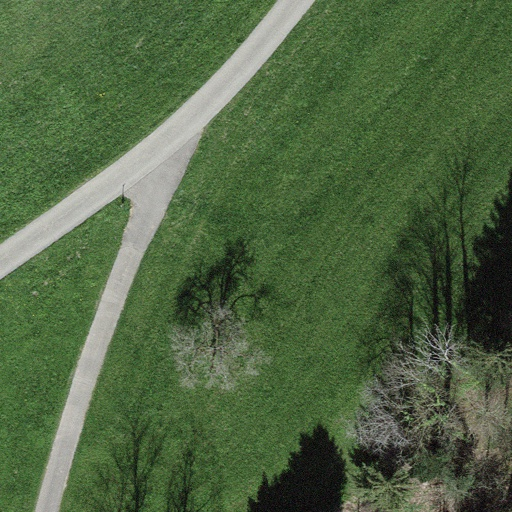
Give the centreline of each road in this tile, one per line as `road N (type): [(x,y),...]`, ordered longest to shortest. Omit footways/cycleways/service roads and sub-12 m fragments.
road 1 (track): [(47,511),(169,142)]
road 2 (track): [(0,263),(169,142)]
road 3 (track): [(169,142),(243,69),(297,0)]
